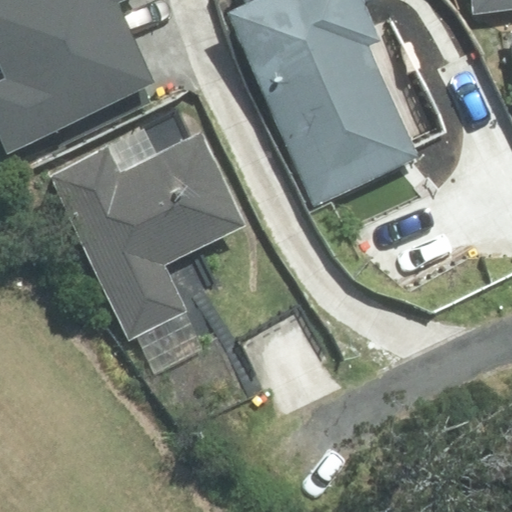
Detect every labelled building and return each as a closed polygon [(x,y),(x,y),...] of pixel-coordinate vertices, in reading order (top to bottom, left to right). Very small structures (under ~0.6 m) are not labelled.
[(0,0),(0,84),(100,41),(83,2),(88,0),(0,0)] [(350,0),(261,0),(232,13),(316,205),(421,159),(350,0)] [(511,0),(477,0),(481,17),(511,11),(511,0)] [(0,113),(31,172),(183,94),(144,18),(100,41),(0,93),(0,113)] [(193,130),(54,197),(128,351),(199,317),(176,269),(245,236),(193,130)]
